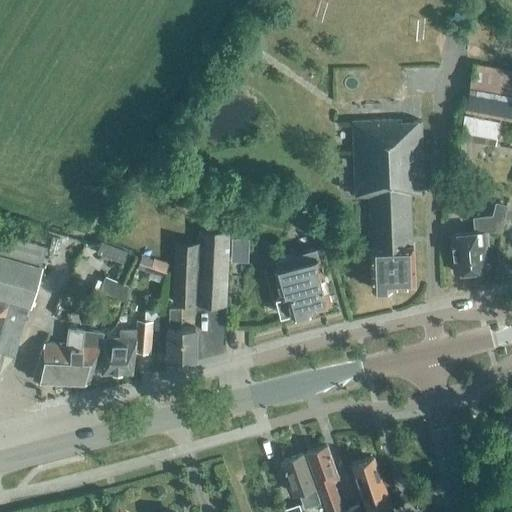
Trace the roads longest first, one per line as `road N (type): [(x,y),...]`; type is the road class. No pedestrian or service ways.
road 1 (secondary): [(0,464),(424,355)]
road 2 (unclassified): [(458,511),(424,355)]
